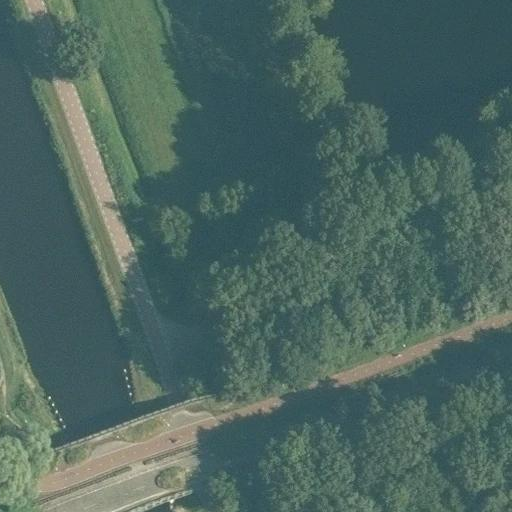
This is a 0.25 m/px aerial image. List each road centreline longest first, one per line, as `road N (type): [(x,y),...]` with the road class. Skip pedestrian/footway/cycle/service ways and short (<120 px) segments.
road 1 (unclassified): [(216,511),(34,0)]
road 2 (track): [(160,346),(511,224)]
